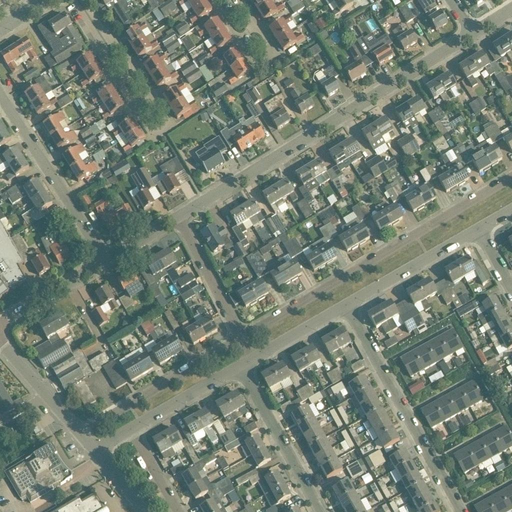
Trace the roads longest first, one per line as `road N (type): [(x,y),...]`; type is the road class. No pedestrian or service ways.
road 1 (unclassified): [(178,215),(474,33)]
road 2 (residential): [(241,334),(511,175)]
road 3 (residential): [(459,511),(346,304)]
road 4 (residential): [(102,263),(0,96)]
road 5 (residential): [(76,430),(241,334)]
road 6 (residential): [(320,511),(243,363)]
road 7 (residential): [(346,304),(479,229)]
road 8 (residential): [(155,125),(76,0)]
road 9 (residential): [(241,334),(178,215)]
road 10 (residential): [(133,428),(243,363)]
